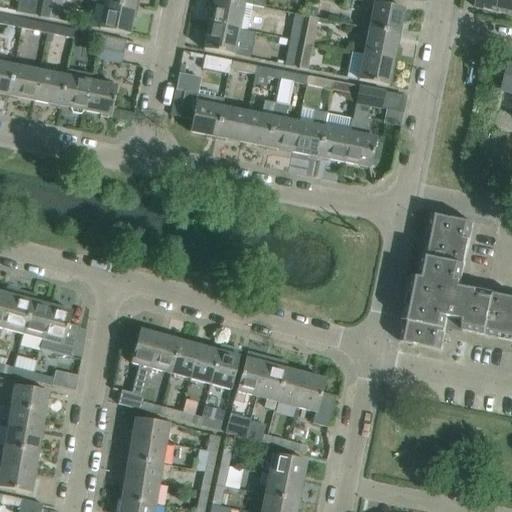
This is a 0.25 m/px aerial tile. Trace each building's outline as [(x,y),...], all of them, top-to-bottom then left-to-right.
[(37,0),(18,0),(16,13),(34,17),(37,0)] [(49,20),(52,0),(43,0),(40,18),(49,20)] [(134,10),(136,0),(89,0),(102,3),(134,10)] [(247,32),(252,6),(222,0),(213,0),(208,24),(238,30),(247,32)] [(264,0),(222,0),(252,6),(263,8),(264,0)] [(497,13),(500,0),(477,0),(475,8),(497,13)] [(511,0),(500,0),(497,13),(511,16),(511,0)] [(129,36),(134,10),(102,3),(97,29),(129,36)] [(398,37),(403,10),(372,4),(367,30),(398,37)] [(308,7),(306,17),(316,19),(318,9),(308,7)] [(297,42),(303,17),(294,15),(289,41),(297,42)] [(0,25),(20,30),(21,20),(0,16),(0,25)] [(312,45),(317,19),(309,18),(304,44),(312,45)] [(45,35),(47,25),(21,20),(20,30),(45,35)] [(233,57),(238,30),(208,24),(203,51),(233,57)] [(71,40),(73,31),(47,25),(45,35),(71,40)] [(393,62),(398,37),(367,30),(362,56),(393,62)] [(97,45),(99,36),(73,31),(71,40),(97,45)] [(99,36),(97,45),(97,50),(123,55),(126,41),(99,36)] [(292,68),(297,42),(289,41),(284,66),(292,68)] [(307,71),(312,45),(304,44),(299,69),(307,71)] [(388,87),(393,62),(362,56),(357,81),(388,87)] [(228,72),(230,62),(205,57),(202,71),(227,76),(228,72)] [(253,77),(256,67),(230,62),(228,72),(253,77)] [(0,95),(6,97),(12,67),(0,64),(0,95)] [(32,102),(38,72),(12,67),(6,97),(32,102)] [(279,82),(281,72),(256,67),(253,77),(252,85),(264,87),(265,79),(279,82)] [(58,107),(64,77),(38,72),(32,102),(58,107)] [(305,87),(307,77),(281,72),(279,82),(305,87)] [(83,112),(89,82),(90,78),(67,73),(66,77),(64,77),(58,107),(70,109),(72,114),(80,115),(83,112)] [(331,92),(333,82),(307,77),(305,87),(331,92)] [(110,117),(116,87),(89,82),(83,112),(110,117)] [(356,97),(358,87),(333,82),(331,92),(356,97)] [(366,121),(369,108),(381,110),(385,93),(358,87),(356,97),(351,120),(342,164),(369,169),(369,167),(374,168),(376,161),(371,160),(375,139),(367,137),(370,125),(366,121)] [(175,91),(169,117),(179,118),(184,93),(175,91)] [(215,138),(221,108),(222,101),(213,99),(214,95),(198,92),(197,96),(184,93),(179,118),(192,121),(189,133),(215,138)] [(265,148),(274,105),(264,103),(262,116),(246,113),(240,143),(265,148)] [(292,154),(298,124),(285,121),(288,108),(274,105),(265,148),(292,154)] [(240,143),(246,113),(221,108),(215,138),(240,143)] [(386,109),(383,122),(401,125),(403,113),(386,109)] [(112,111),(110,120),(132,124),(133,115),(112,111)] [(318,159),(326,115),(314,112),(312,126),(298,124),(292,154),(318,159)] [(342,164),(351,120),(326,115),(318,159),(342,164)] [(511,341),(511,304),(493,301),(495,295),(471,290),(467,310),(450,307),(454,288),(460,289),(465,266),(459,265),(463,245),(469,247),(473,224),(432,215),(419,278),(414,277),(400,343),(441,351),(448,318),(465,321),(463,331),(511,341)] [(0,337),(2,330),(12,291),(6,289),(4,295),(0,293),(0,337)] [(33,296),(12,291),(2,330),(22,335),(30,302),(31,302),(33,296)] [(50,307),(31,302),(30,302),(22,335),(41,340),(50,307)] [(80,328),(68,325),(71,313),(50,307),(41,340),(42,340),(40,350),(71,359),(80,328)] [(141,403),(150,369),(159,337),(139,331),(130,364),(139,366),(131,394),(121,392),(118,405),(139,411),(141,403)] [(170,374),(176,353),(179,342),(159,337),(150,369),(170,374)] [(190,380),(197,353),(199,347),(179,342),(176,353),(170,374),(190,380)] [(219,353),(218,352),(199,347),(197,353),(190,380),(210,385),(219,353)] [(230,390),(239,358),(240,352),(220,347),(218,352),(219,353),(210,385),(230,390)] [(256,397),(265,365),(266,359),(246,354),(233,402),(243,405),(246,394),(256,397)] [(274,411),(276,402),(285,370),(287,365),(266,359),(265,365),(256,397),(266,400),(264,408),(274,411)] [(0,373),(11,377),(13,369),(0,365),(0,373)] [(30,382),(32,374),(13,369),(11,377),(30,382)] [(304,376),(285,370),(276,402),(295,407),(304,376)] [(51,388),(53,379),(32,374),(30,382),(51,388)] [(327,429),(336,398),(321,394),(325,381),(304,376),(295,407),(315,413),(312,425),(327,429)] [(44,413),(48,392),(14,387),(11,407),(44,413)] [(159,416),(161,408),(141,403),(139,411),(159,416)] [(41,434),(44,413),(11,407),(7,428),(41,434)] [(179,421),(181,414),(161,408),(159,416),(179,421)] [(199,427),(201,419),(181,414),(179,421),(199,427)] [(165,446),(168,425),(135,419),(131,440),(165,446)] [(218,432),(220,424),(201,419),(199,427),(218,432)] [(249,423),(247,432),(245,439),(264,444),(266,437),(263,436),(265,428),(249,423)] [(245,439),(247,432),(226,426),(224,433),(245,439)] [(38,453),(41,434),(7,428),(4,448),(38,453)] [(214,455),(218,437),(208,435),(204,453),(207,453),(214,455)] [(284,449),(286,442),(266,437),(264,444),(284,449)] [(161,466),(165,446),(131,440),(128,460),(161,466)] [(226,468),(231,442),(224,440),(218,467),(226,468)] [(304,455),(306,448),(286,442),(284,449),(304,455)] [(34,473),(38,453),(4,448),(0,468),(34,473)] [(210,475),(214,455),(207,453),(203,473),(210,475)] [(302,482),(306,462),(286,458),(272,455),(268,475),(302,482)] [(161,466),(128,460),(124,480),(158,486),(161,466)] [(222,487),(226,468),(218,467),(214,485),(222,487)] [(0,488),(31,494),(34,473),(0,468),(0,469),(0,488)] [(206,494),(210,475),(203,473),(198,493),(206,494)] [(298,502),(302,482),(268,475),(264,495),(298,502)] [(155,506),(158,486),(124,480),(121,500),(155,506)] [(218,507),(222,487),(214,485),(210,505),(218,507)] [(195,511),(201,511),(206,494),(198,493),(194,511),(195,511)] [(295,511),(298,502),(264,495),(259,511),(295,511)] [(0,503),(19,508),(21,500),(1,496),(0,501),(0,503)] [(40,511),(42,505),(21,500),(19,508),(21,509),(20,511),(40,511)] [(153,511),(155,506),(121,500),(118,511),(153,511)]
